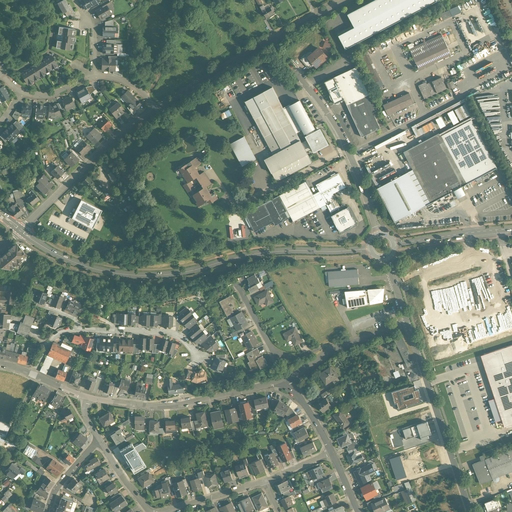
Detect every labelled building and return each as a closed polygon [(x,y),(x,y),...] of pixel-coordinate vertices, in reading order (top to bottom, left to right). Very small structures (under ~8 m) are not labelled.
[(68,5),(64,0),(63,0),(57,4),(63,14),(65,12),(66,14),(65,14),(67,17),(74,13),(69,4),(69,5),(68,5)] [(82,0),(80,1),(85,10),(97,3),(95,0),(82,0)] [(375,0),(347,15),(354,28),(338,36),(345,50),(436,2),(435,0),(375,0)] [(102,7),(96,11),(100,20),(108,15),(106,11),(108,10),(107,7),(106,5),(102,7)] [(262,11),(260,7),(260,6),(257,8),(264,20),(266,18),(262,11)] [(457,6),(440,13),(442,20),(460,12),(457,6)] [(265,10),(262,11),(266,18),(274,14),(270,7),(265,10)] [(75,30),(59,27),(58,34),(57,41),(55,48),(72,50),(73,44),(74,44),(75,37),(74,36),(75,30)] [(105,27),(103,27),(103,37),(114,38),(114,33),(117,33),(118,28),(113,27),(105,27)] [(395,35),(398,41),(406,38),(404,32),(395,35)] [(442,34),(414,47),(412,43),(408,45),(419,70),(451,55),(442,34)] [(102,44),(102,54),(113,54),(114,44),(106,44),(102,44)] [(319,48),(312,55),(317,61),(314,63),(317,66),(327,57),(319,48)] [(381,80),(368,51),(360,55),(373,83),(381,80)] [(312,55),(309,52),(301,60),(308,68),(314,63),(317,61),(312,55)] [(51,56),(45,60),(51,69),(57,65),(51,56)] [(45,60),(39,64),(45,72),(51,69),(45,60)] [(39,64),(33,67),(39,76),(45,72),(39,64)] [(272,78),(279,75),(274,64),(267,68),(272,78)] [(39,76),(33,67),(27,71),(33,80),(39,76)] [(369,95),(356,67),(334,78),(345,101),(347,105),(369,95)] [(33,80),(27,71),(21,75),(27,84),(33,80)] [(441,77),(426,84),(425,81),(422,82),(423,83),(418,86),(424,99),(446,89),(441,77)] [(345,101),(334,78),(324,82),(330,93),(329,95),(330,97),(331,99),(332,101),(334,103),(335,104),(336,104),(337,104),(339,104),(340,103),(340,102),(341,101),(341,103),(345,101)] [(452,81),(447,84),(449,89),(452,88),(452,89),(455,88),(452,81)] [(3,86),(0,87),(0,99),(1,102),(10,96),(3,86)] [(78,97),(82,104),(87,101),(86,100),(91,97),(89,95),(94,90),(92,86),(85,88),(76,93),(78,97)] [(272,88),(245,102),(255,120),(281,105),(272,88)] [(134,98),(127,91),(121,97),(126,101),(125,101),(127,104),(134,98)] [(409,93),(383,105),(388,116),(414,104),(409,93)] [(369,95),(347,105),(362,137),(380,129),(372,112),(376,110),(369,95)] [(71,97),(62,101),(62,102),(65,108),(66,109),(74,105),(71,97)] [(140,105),(134,98),(127,104),(129,106),(134,111),(140,105)] [(314,128),(300,101),(284,110),(291,123),(297,134),(303,131),(304,133),(305,133),(307,136),(315,132),(315,131),(317,130),(316,128),(314,129),(314,128)] [(125,111),(118,102),(113,106),(121,115),(125,111)] [(53,105),(49,105),(49,106),(48,115),(48,118),(55,118),(61,115),(58,109),(55,104),(53,105)] [(464,104),(453,109),(458,120),(469,115),(464,104)] [(24,105),(22,105),(22,106),(21,106),(21,108),(22,109),(21,114),(30,114),(31,106),(29,106),(28,107),(26,105),(25,105),(24,105)] [(281,105),(255,120),(264,137),(291,123),(284,110),(281,105)] [(121,115),(113,106),(109,110),(116,119),(121,115)] [(134,111),(129,106),(127,108),(133,115),(136,112),(134,111)] [(20,114),(15,111),(12,116),(16,120),(20,114)] [(104,117),(97,124),(104,131),(111,125),(104,117)] [(22,127),(16,120),(12,124),(19,130),(22,127)] [(471,120),(440,136),(466,184),(497,168),(471,120)] [(12,124),(12,123),(7,128),(15,136),(20,132),(19,130),(12,124)] [(291,123),(264,137),(273,155),(264,160),(276,182),(308,166),(303,156),(307,154),(306,152),(301,143),(297,134),(291,123)] [(15,136),(7,128),(2,133),(2,134),(8,139),(7,139),(8,140),(8,139),(10,141),(15,136)] [(93,129),(86,136),(94,144),(96,142),(101,137),(93,129)] [(307,136),(306,137),(308,139),(313,148),(314,151),(328,144),(320,129),(315,132),(307,136)] [(245,136),(231,143),(242,166),(256,159),(245,136)] [(466,184),(440,136),(405,155),(413,170),(431,203),(454,191),(460,187),(466,184)] [(308,139),(301,143),(306,152),(313,148),(308,139)] [(90,148),(83,141),(75,148),(77,150),(82,154),(83,155),(90,148)] [(75,152),(73,150),(71,153),(77,159),(79,157),(75,152)] [(77,159),(71,153),(64,159),(71,167),(78,160),(77,159)] [(193,165),(189,168),(187,164),(182,167),(183,168),(184,170),(182,171),(186,176),(185,177),(188,182),(197,177),(200,175),(195,168),(202,164),(197,157),(191,162),(193,165)] [(63,173),(57,167),(51,172),(57,178),(63,173)] [(110,167),(106,170),(122,197),(126,194),(110,167)] [(413,170),(377,188),(395,222),(431,203),(413,170)] [(203,173),(200,175),(197,177),(204,188),(206,187),(211,184),(203,173)] [(340,207),(333,194),(346,187),(338,173),(316,185),(319,191),(326,205),(332,216),(342,210),(340,206),(340,207)] [(43,175),(41,177),(40,176),(39,176),(41,178),(38,181),(39,182),(36,186),(43,194),(47,190),(53,185),(50,182),(51,182),(47,178),(43,175)] [(88,177),(83,182),(89,188),(92,185),(94,183),(88,177)] [(197,177),(188,182),(183,185),(191,197),(195,195),(195,194),(204,188),(197,177)] [(306,182),(280,196),(291,217),(294,222),(320,208),(313,195),(312,192),(312,193),(306,182)] [(95,189),(92,185),(89,188),(97,197),(102,192),(97,187),(95,189)] [(204,188),(195,194),(195,195),(199,201),(201,200),(203,204),(213,197),(215,201),(218,199),(214,192),(211,194),(206,187),(204,188)] [(460,187),(454,191),(457,197),(464,194),(460,187)] [(326,205),(319,191),(313,195),(320,208),(326,205)] [(39,200),(34,193),(30,196),(27,199),(32,205),(39,200)] [(11,205),(6,196),(3,198),(8,208),(11,205)] [(291,217),(280,196),(264,204),(273,222),(275,226),(291,217)] [(92,229),(102,210),(81,200),(71,218),(92,229)] [(22,212),(15,204),(13,206),(12,205),(11,205),(8,208),(10,211),(10,212),(16,218),(23,213),(22,212)] [(264,204),(245,214),(254,232),(273,222),(264,204)] [(332,216),(331,216),(334,221),(337,227),(340,233),(345,230),(351,227),(356,224),(354,218),(351,213),(350,213),(348,207),(342,210),(332,216)] [(79,237),(83,238),(82,242),(86,243),(89,232),(80,230),(79,233),(81,233),(79,237)] [(9,251),(0,258),(0,267),(10,270),(11,266),(13,267),(26,256),(23,252),(17,245),(16,244),(15,245),(8,250),(9,251)] [(429,327),(507,305),(495,262),(450,274),(451,279),(418,288),(429,327)] [(358,269),(325,271),(325,274),(328,274),(329,286),(359,284),(358,277),(359,277),(360,275),(359,274),(358,274),(358,269)] [(249,282),(248,283),(251,287),(248,288),(251,293),(259,288),(257,284),(260,282),(257,278),(249,282)] [(384,288),(345,291),(348,307),(368,304),(368,303),(371,302),(371,303),(382,301),(384,288)] [(46,293),(37,290),(34,299),(43,303),(46,295),(46,293)] [(266,291),(255,297),(259,304),(265,301),(267,305),(273,302),(267,291),(266,291)] [(62,297),(55,294),(52,304),(59,306),(60,303),(62,297)] [(232,295),(219,302),(225,313),(232,309),(236,307),(232,299),(234,298),(232,295)] [(80,305),(69,300),(66,307),(65,309),(76,314),(80,305)] [(182,315),(179,317),(183,322),(192,314),(188,309),(188,310),(182,315)] [(241,312),(230,317),(237,330),(243,327),(248,324),(241,312)] [(53,315),(51,314),(48,322),(51,323),(50,325),(54,326),(55,325),(57,326),(61,318),(53,315)] [(134,314),(127,314),(126,324),(134,324),(134,322),(134,316),(134,314)] [(192,314),(183,322),(187,327),(188,326),(195,321),(196,319),(192,314)] [(9,320),(22,323),(24,318),(20,317),(10,315),(9,320)] [(156,315),(149,315),(149,325),(156,325),(157,323),(157,316),(156,315)] [(18,328),(18,330),(17,333),(26,337),(33,319),(25,316),(24,318),(22,323),(20,329),(18,328)] [(172,316),(164,316),(164,317),(164,323),(164,326),(172,326),(172,316)] [(8,324),(9,320),(6,320),(5,329),(10,331),(17,333),(18,330),(11,328),(12,326),(8,324)] [(192,331),(189,333),(193,338),(202,330),(198,325),(192,331)] [(296,327),(283,333),(286,340),(291,337),(295,344),(302,341),(296,331),(298,330),(296,327)] [(202,330),(193,338),(197,343),(199,342),(205,337),(207,335),(202,330)] [(246,333),(242,336),(248,348),(258,343),(251,331),(246,333)] [(82,337),(80,336),(79,337),(75,336),(73,342),(83,345),(85,337),(82,336),(82,337)] [(93,339),(86,337),(85,337),(83,345),(82,346),(89,349),(91,343),(93,339)] [(207,339),(203,343),(204,345),(212,339),(210,337),(207,339)] [(218,345),(213,338),(212,339),(204,345),(207,349),(213,350),(218,347),(218,345)] [(160,344),(158,349),(159,349),(165,351),(168,341),(161,339),(160,344)] [(175,343),(168,341),(165,351),(171,353),(173,348),(175,343)] [(59,346),(52,343),(47,355),(53,357),(66,363),(69,356),(70,351),(59,346)] [(60,344),(59,346),(70,351),(77,354),(78,352),(60,344)] [(488,368),(507,426),(511,424),(511,345),(484,355),(486,363),(483,364),(484,366),(485,369),(488,368)] [(257,348),(252,351),(253,353),(254,356),(260,353),(257,348)] [(14,354),(6,351),(4,359),(12,362),(14,354)] [(260,353),(254,356),(253,353),(247,356),(250,361),(248,362),(251,369),(259,365),(261,368),(268,365),(262,355),(261,356),(260,353)] [(22,356),(19,355),(17,363),(25,365),(27,358),(25,358),(21,357),(22,356)] [(47,355),(40,372),(45,375),(53,357),(47,355)] [(216,358),(212,368),(221,371),(225,361),(216,358)] [(337,377),(330,367),(319,375),(326,385),(331,381),(337,377)] [(488,368),(485,369),(495,399),(489,401),(496,422),(502,420),(504,427),(507,426),(488,368)] [(200,371),(200,372),(197,372),(195,372),(192,380),(196,381),(201,380),(207,379),(205,372),(204,372),(204,371),(204,370),(203,369),(202,369),(201,369),(201,370),(200,370),(200,371)] [(63,371),(58,370),(57,373),(55,373),(54,376),(56,376),(55,378),(63,381),(66,373),(63,371)] [(195,372),(188,370),(186,378),(192,380),(195,372)] [(75,376),(72,375),(69,383),(77,386),(78,383),(79,384),(80,381),(79,380),(80,378),(75,376)] [(337,377),(331,381),(334,386),(340,382),(337,377)] [(96,382),(93,391),(96,393),(101,379),(97,378),(96,380),(95,382),(96,382)] [(95,382),(87,380),(88,379),(87,379),(86,379),(84,384),(86,384),(84,389),(92,391),(93,391),(96,382),(95,382)] [(183,384),(175,385),(176,387),(172,387),(171,379),(166,380),(168,392),(173,392),(174,394),(184,392),(183,384)] [(124,381),(121,380),(118,388),(127,391),(129,383),(124,382),(124,381)] [(109,383),(109,385),(105,384),(104,386),(103,386),(103,388),(104,388),(103,392),(111,394),(113,387),(112,387),(113,384),(109,383)] [(39,385),(33,395),(39,399),(45,388),(39,385)] [(391,392),(397,410),(421,403),(419,397),(420,396),(418,389),(415,390),(414,386),(408,388),(408,387),(391,392)] [(140,389),(136,388),(135,396),(143,398),(145,388),(141,387),(140,389)] [(50,391),(45,388),(39,399),(44,402),(47,398),(50,391)] [(56,394),(50,391),(47,398),(52,401),(56,394)] [(63,398),(56,394),(52,401),(50,404),(57,408),(60,403),(63,398)] [(444,396),(446,403),(452,401),(450,394),(444,396)] [(266,397),(254,400),(255,408),(256,408),(268,406),(266,397)] [(327,403),(324,400),(317,405),(323,412),(331,406),(328,402),(327,403)] [(286,405),(279,401),(280,401),(279,401),(276,407),(274,411),(278,413),(279,412),(284,415),(283,416),(284,416),(285,414),(289,407),(286,405)] [(240,404),(239,404),(241,410),(243,420),(252,418),(250,408),(248,402),(240,404)] [(234,409),(225,411),(228,421),(236,420),(237,419),(235,413),(234,409)] [(451,409),(448,415),(455,418),(457,411),(451,409)] [(69,410),(63,413),(64,416),(67,420),(73,417),(69,410)] [(297,415),(293,410),(289,415),(291,418),(297,415)] [(220,411),(214,413),(215,413),(211,414),(214,428),(223,426),(220,411)] [(349,423),(340,411),(334,415),(342,427),(349,423)] [(109,413),(99,419),(104,428),(110,424),(109,423),(114,420),(109,413)] [(207,426),(204,413),(197,414),(198,419),(200,428),(207,426)] [(291,418),(288,420),(292,427),(293,427),(297,425),(301,422),(297,415),(291,418)] [(144,418),(134,418),(134,424),(135,424),(135,429),(141,429),(141,430),(144,430),(144,418)] [(190,418),(185,418),(181,419),(183,429),(190,428),(192,427),(191,422),(190,418)] [(455,420),(452,426),(458,429),(461,423),(455,420)] [(158,422),(154,422),(154,421),(150,421),(150,422),(149,422),(149,431),(153,431),(153,432),(158,432),(158,429),(158,422)] [(0,446),(2,447),(5,438),(9,426),(0,422),(0,446)] [(174,422),(165,422),(166,434),(177,433),(177,428),(175,428),(174,422)] [(427,422),(417,425),(420,435),(422,440),(429,438),(428,435),(431,434),(427,422)] [(406,439),(420,435),(417,425),(403,430),(406,439)] [(300,430),(294,433),(299,441),(308,436),(304,428),(300,430)] [(120,429),(115,432),(115,433),(110,436),(112,440),(113,439),(114,441),(116,444),(120,442),(121,442),(125,440),(120,433),(122,432),(120,429)] [(344,437),(337,439),(341,448),(347,445),(348,448),(346,449),(347,452),(353,450),(358,449),(355,442),(354,440),(351,433),(348,435),(344,437)] [(80,434),(73,442),(80,448),(86,439),(80,434)] [(312,440),(299,445),(301,448),(313,443),(312,440)] [(301,448),(300,448),(301,449),(304,456),(317,451),(313,443),(301,448)] [(133,474),(145,467),(137,453),(134,448),(132,444),(120,451),(133,474)] [(142,444),(134,448),(137,453),(146,448),(142,444)] [(285,444),(277,447),(281,456),(283,462),(284,462),(283,460),(285,460),(286,461),(291,459),(292,458),(289,452),(285,444)] [(30,448),(27,446),(23,453),(32,459),(34,455),(36,452),(30,448)] [(511,448),(485,459),(493,479),(498,477),(511,471),(511,448)] [(273,453),(265,457),(270,468),(278,465),(275,457),(273,453)] [(356,457),(354,453),(349,455),(346,456),(350,465),(358,462),(356,457)] [(74,460),(67,454),(65,456),(66,457),(63,461),(69,466),(74,460)] [(44,463),(34,455),(32,459),(31,460),(41,467),(44,463)] [(396,480),(407,477),(400,456),(389,459),(396,480)] [(96,458),(89,462),(90,464),(84,467),(88,472),(94,468),(100,465),(100,464),(96,458)] [(67,468),(69,466),(63,461),(61,459),(59,462),(67,468)] [(481,461),(474,464),(482,483),(493,479),(485,459),(481,461)] [(63,468),(53,460),(46,468),(57,476),(63,468)] [(259,461),(251,464),(256,475),(264,471),(259,461)] [(12,464),(6,471),(8,473),(13,477),(14,477),(18,472),(19,471),(19,470),(14,466),(12,464)] [(367,483),(363,474),(373,469),(371,464),(353,473),(360,486),(367,483)] [(245,465),(236,468),(237,471),(237,472),(239,479),(249,475),(245,466),(245,465)] [(320,467),(309,472),(311,476),(312,476),(314,479),(316,478),(321,476),(323,475),(322,471),(320,467)] [(45,472),(40,469),(37,473),(42,477),(45,472)] [(109,478),(104,470),(94,476),(97,480),(101,478),(103,482),(108,479),(109,478)] [(229,470),(221,472),(224,483),(228,482),(227,481),(231,480),(232,480),(230,474),(229,470)] [(311,476),(309,472),(305,473),(308,481),(309,481),(310,484),(317,481),(316,478),(314,479),(312,476),(311,476)] [(145,475),(138,480),(143,488),(154,482),(148,473),(145,475)] [(214,474),(205,477),(208,488),(218,485),(214,474)] [(47,478),(43,484),(40,487),(41,487),(47,492),(54,483),(47,478)] [(199,478),(190,481),(194,492),(202,490),(199,479),(199,478)] [(78,483),(74,479),(68,486),(68,487),(75,492),(78,488),(79,489),(82,486),(78,483)] [(324,482),(318,484),(319,488),(320,487),(322,492),(332,487),(330,483),(328,480),(324,482)] [(288,481),(275,487),(279,494),(283,493),(288,490),(288,491),(289,490),(289,489),(288,487),(290,486),(288,481)] [(381,493),(376,481),(372,484),(377,494),(378,493),(379,494),(381,493)] [(166,483),(161,484),(162,488),(159,489),(159,491),(155,492),(157,499),(161,497),(162,500),(166,498),(166,497),(171,496),(168,487),(166,482),(166,483)] [(182,482),(173,485),(177,496),(186,493),(184,488),(182,482)] [(416,500),(408,482),(403,483),(406,489),(400,492),(406,505),(416,500)] [(107,488),(105,489),(110,495),(117,490),(113,484),(112,484),(107,488)] [(377,494),(372,484),(371,484),(361,489),(366,500),(373,497),(377,495),(377,494)] [(47,492),(41,487),(37,491),(36,492),(37,492),(47,499),(48,493),(47,492)] [(261,494),(252,498),(259,511),(265,509),(268,507),(261,494)] [(333,494),(325,497),(326,500),(328,505),(331,504),(336,502),(333,494)] [(116,500),(111,504),(116,511),(119,511),(119,510),(127,504),(121,496),(116,500)] [(249,497),(237,503),(241,511),(246,509),(247,511),(251,510),(248,501),(250,500),(249,497)] [(284,499),(280,501),(284,509),(292,505),(289,497),(284,499)] [(62,499),(61,498),(60,504),(71,508),(73,502),(72,502),(62,499)] [(384,499),(375,503),(374,500),(372,501),(373,504),(377,511),(381,511),(387,510),(384,503),(386,503),(384,499)] [(496,499),(484,503),(487,509),(485,510),(485,511),(496,511),(495,508),(499,506),(496,499)] [(33,500),(30,509),(39,511),(41,511),(44,504),(40,503),(40,502),(33,500)]
